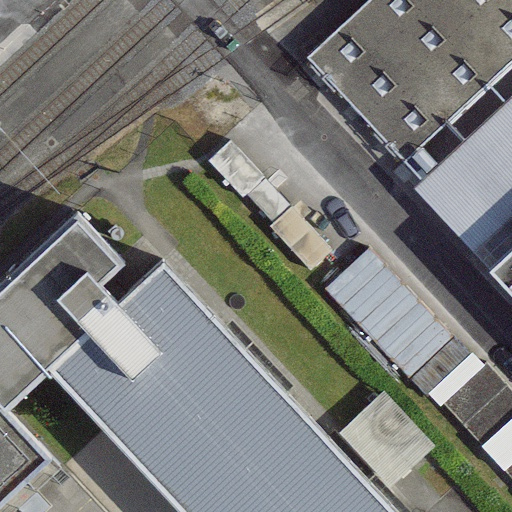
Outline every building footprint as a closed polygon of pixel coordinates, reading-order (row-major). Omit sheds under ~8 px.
[(511,0),(371,0),(313,55),(409,157),(511,59),(511,0)] [(511,105),(422,193),(499,272),(511,258),(511,105)] [(210,160),(313,267),(332,248),(229,141),(210,160)] [(398,511),(163,263),(121,302),(98,277),(117,260),(76,217),(0,287),(0,500),(47,456),(0,407),(49,361),(191,511),(398,511)] [(370,250),(328,290),(409,374),(436,349),(456,370),(471,355),(370,250)] [(511,258),(499,272),(511,285),(511,258)] [(511,474),(511,392),(485,364),(444,403),(511,474)]
